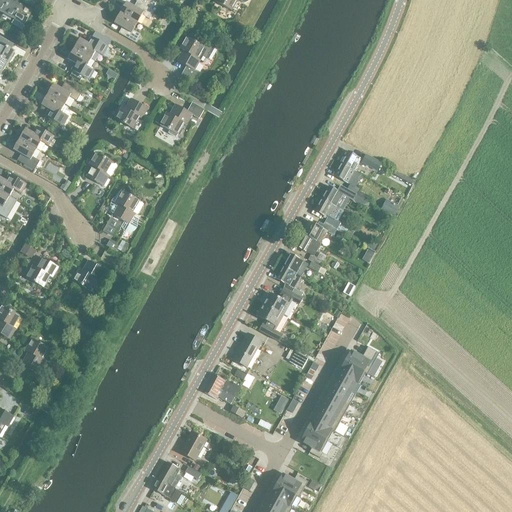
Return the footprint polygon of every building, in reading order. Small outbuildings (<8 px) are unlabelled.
[(0,0),(0,11),(3,13),(10,0),(0,0)] [(12,0),(10,0),(3,13),(13,19),(21,5),(12,0)] [(134,0),(137,1),(151,10),(152,10),(156,1),(153,0),(134,0)] [(213,0),(213,1),(232,11),(238,0),(241,2),(244,3),(247,1),(248,0),(213,0)] [(120,13),(138,23),(142,15),(149,19),(154,11),(152,10),(151,10),(137,1),(134,6),(126,2),(120,13)] [(21,30),(32,11),(21,5),(13,19),(11,24),(21,30)] [(138,23),(120,13),(114,23),(121,28),(118,33),(136,43),(140,35),(133,30),(138,23)] [(7,30),(6,32),(3,36),(14,42),(18,36),(7,30)] [(0,36),(0,58),(8,63),(11,58),(12,59),(13,58),(15,55),(15,54),(13,53),(14,52),(11,50),(14,44),(0,37),(0,36)] [(74,49),(91,59),(95,51),(103,56),(108,47),(91,37),(87,43),(80,38),(74,49)] [(194,71),(200,60),(202,56),(208,59),(213,50),(205,45),(204,47),(186,37),(180,49),(183,51),(177,61),(186,66),(180,77),(192,84),(198,73),(194,71)] [(91,59),(74,49),(67,60),(75,64),(72,70),(89,80),(94,71),(87,67),(91,59)] [(47,95),(64,105),(69,97),(77,101),(82,92),(65,82),(61,88),(53,84),(47,95)] [(64,105),(47,95),(41,105),(49,110),(45,116),(63,126),(68,117),(60,112),(64,105)] [(142,119),(148,109),(131,99),(125,109),(122,107),(115,119),(133,129),(139,117),(142,119)] [(160,125),(169,131),(168,133),(176,138),(184,124),(186,125),(192,115),(199,119),(204,110),(192,103),(187,112),(175,105),(170,115),(166,113),(160,125)] [(19,140),(36,150),(41,142),(49,146),(54,137),(36,127),(33,133),(25,129),(19,140)] [(36,150),(19,140),(13,150),(21,154),(17,160),(34,170),(40,161),(32,157),(36,150)] [(348,151),(341,164),(354,171),(361,159),(348,151)] [(86,177),(103,186),(109,176),(107,174),(113,163),(96,153),(89,165),(92,167),(86,177)] [(361,163),(369,167),(377,171),(379,169),(383,172),(386,167),(381,164),(382,163),(366,155),(361,163)] [(354,171),(341,164),(334,176),(347,183),(348,183),(350,184),(347,190),(356,195),(359,189),(353,186),(359,174),(354,171)] [(394,176),(411,185),(414,181),(396,171),(394,176)] [(0,191),(9,197),(14,189),(21,193),(26,184),(9,174),(6,180),(0,177),(0,191)] [(328,186),(321,198),(334,206),(340,209),(345,201),(339,197),(341,194),(364,206),(367,201),(356,195),(347,190),(341,187),(339,192),(328,186)] [(135,230),(137,228),(137,227),(137,225),(137,222),(139,220),(134,217),(135,214),(133,212),(139,201),(122,191),(121,190),(118,193),(117,194),(116,196),(114,197),(113,199),(111,201),(115,203),(119,205),(113,214),(113,213),(112,215),(124,222),(122,226),(122,228),(123,230),(125,232),(127,232),(129,233),(132,232),(133,231),(135,230)] [(9,197),(0,191),(0,213),(7,218),(12,209),(5,204),(9,197)] [(334,206),(321,198),(314,211),(327,218),(334,206)] [(395,215),(400,205),(386,198),(381,208),(395,215)] [(349,228),(328,216),(327,218),(326,219),(324,223),(337,230),(345,235),(349,228)] [(104,232),(114,236),(120,221),(110,217),(104,232)] [(334,236),(337,230),(324,223),(323,225),(319,222),(317,226),(308,221),(302,233),(321,244),(328,232),(334,236)] [(321,244),(302,233),(295,246),(311,254),(314,256),(321,244)] [(129,245),(122,241),(117,250),(124,254),(129,245)] [(24,244),(20,252),(31,259),(36,251),(24,244)] [(369,262),(374,252),(368,249),(363,259),(369,262)] [(105,250),(100,261),(116,270),(122,259),(105,250)] [(317,258),(314,256),(311,254),(308,260),(319,266),(322,261),(323,262),(326,257),(320,253),(317,258)] [(290,254),(283,266),(301,276),(308,264),(290,254)] [(52,278),(58,267),(42,258),(36,268),(33,266),(26,278),(43,288),(50,276),(52,278)] [(99,281),(101,278),(102,279),(104,278),(106,278),(107,276),(107,274),(106,272),(105,271),(105,270),(88,261),(83,271),(79,269),(73,281),(90,291),(96,280),(99,281)] [(321,274),(324,269),(311,262),(308,267),(321,274)] [(301,276),(283,266),(276,279),(287,285),(285,288),(292,292),(301,276)] [(343,291),(350,295),(355,286),(348,282),(343,291)] [(301,298),(292,293),(292,292),(285,288),(284,289),(283,288),(280,294),(281,295),(291,301),(297,304),(301,298)] [(283,315),(289,304),(291,301),(281,295),(279,298),(270,294),(264,305),(287,318),(283,315)] [(287,318),(264,305),(258,316),(266,321),(263,325),(278,333),(280,329),(287,318)] [(0,333),(9,339),(16,329),(13,327),(20,316),(2,306),(0,309),(0,333)] [(259,331),(279,342),(282,335),(262,324),(259,331)] [(247,334),(233,360),(250,370),(265,344),(247,334)] [(22,363),(39,372),(45,362),(43,360),(49,349),(32,339),(25,351),(28,353),(22,363)] [(352,351),(345,362),(365,373),(371,361),(352,351)] [(308,359),(295,352),(289,362),(302,369),(308,359)] [(358,383),(359,383),(365,373),(345,362),(340,373),(358,383)] [(234,375),(244,381),(251,385),(255,378),(247,373),(246,375),(237,370),(234,375)] [(353,392),(358,383),(340,373),(335,382),(353,392)] [(214,374),(209,383),(234,397),(241,386),(233,382),(232,384),(214,374)] [(348,402),(353,392),(335,382),(330,392),(348,402)] [(234,397),(209,383),(204,393),(216,400),(218,397),(231,404),(234,397)] [(289,400),(273,391),(269,397),(281,404),(273,417),(278,419),(277,419),(278,420),(280,416),(289,400)] [(342,411),(348,402),(330,392),(324,401),(342,411)] [(337,421),(342,411),(324,401),(319,411),(337,421)] [(33,410),(25,406),(21,413),(30,417),(33,410)] [(242,417),(245,412),(233,406),(230,411),(242,417)] [(8,427),(14,417),(0,408),(0,434),(5,426),(8,427)] [(332,430),(337,421),(319,411),(314,420),(332,430)] [(307,430),(327,441),(332,431),(332,430),(314,420),(313,420),(307,430)] [(307,430),(301,442),(320,452),(327,441),(307,430)] [(194,460),(206,440),(192,432),(180,452),(194,460)] [(167,462),(159,475),(177,485),(181,477),(177,474),(180,469),(167,462)] [(198,480),(201,474),(188,466),(185,472),(198,480)] [(283,474),(277,485),(296,496),(303,484),(283,474)] [(177,485),(159,475),(152,489),(170,499),(176,489),(175,488),(177,485)] [(319,490),(322,484),(312,481),(309,486),(319,490)] [(290,506),(296,496),(277,485),(271,495),(272,496),(290,506)] [(278,511),(286,511),(290,506),(272,496),(267,505),(278,511)]
